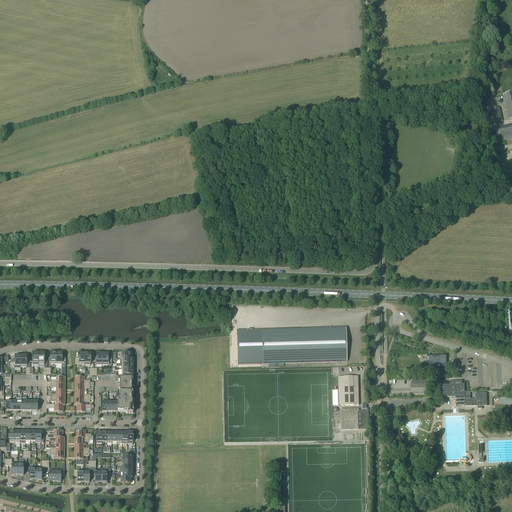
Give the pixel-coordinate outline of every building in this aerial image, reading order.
[(494,124),(503,122),(500,109),(491,111),(494,124)] [(511,125),(495,129),(498,142),(511,139),(511,125)] [(501,173),(499,165),(497,165),(497,164),(494,164),(495,166),(491,167),(493,175),(501,173)] [(261,330),(236,331),(237,365),(262,365),(347,362),(346,328),(261,330)] [(56,353),(56,365),(62,365),(65,365),(65,358),(62,358),(62,353),(58,353),(58,354),(56,353)] [(79,359),(75,359),(75,365),(78,365),(85,365),(85,364),(84,364),(85,355),(82,354),(79,354),(79,359)] [(102,364),(102,366),(107,366),(111,366),(111,360),(108,360),(108,354),(104,354),(104,355),(102,355),(102,364)] [(11,363),(11,370),(15,370),(15,369),(20,369),(20,368),(20,366),(20,356),(18,356),(15,356),(15,363),(11,363)] [(20,366),(20,368),(26,368),(26,369),(29,369),(29,361),(26,361),(26,356),(23,356),(20,356),(20,366)] [(428,373),(447,372),(446,356),(430,356),(429,356),(429,361),(428,362),(428,373)] [(342,402),(342,406),(359,406),(358,377),(338,377),(339,391),(340,391),(340,402),(342,402)] [(118,403),(118,412),(123,412),(123,414),(133,414),(133,398),(132,398),(132,388),(133,388),(133,384),(132,384),(132,379),(120,378),(120,384),(118,384),(118,389),(120,389),(120,398),(117,398),(117,403),(118,403)] [(411,395),(426,394),(426,381),(412,381),(412,385),(411,385),(411,395)] [(451,385),(440,386),(441,398),(465,397),(465,407),(477,406),(477,410),(482,409),(482,407),(487,407),(486,394),(475,394),(475,399),(470,399),(470,395),(465,395),(464,385),(461,385),(461,382),(451,382),(451,385)] [(341,421),(341,431),(346,431),(349,431),(353,431),(353,430),(356,430),(356,431),(369,430),(368,411),(359,411),(359,409),(342,410),(342,421),(341,421)] [(43,437),(41,437),(41,433),(35,433),(35,444),(43,444),(43,437)] [(11,460),(8,460),(8,467),(11,467),(11,476),(15,476),(15,475),(17,475),(17,464),(11,464),(11,460)] [(110,477),(110,471),(110,468),(107,468),(107,469),(101,469),(101,470),(101,482),(103,482),(103,483),(106,483),(107,477),(110,477)] [(60,482),(60,477),(64,477),(64,470),(61,470),(55,470),(55,481),(57,482),(60,482)] [(77,482),(81,482),(83,482),(83,470),(77,470),(74,470),(74,477),(77,477),(77,482)]
